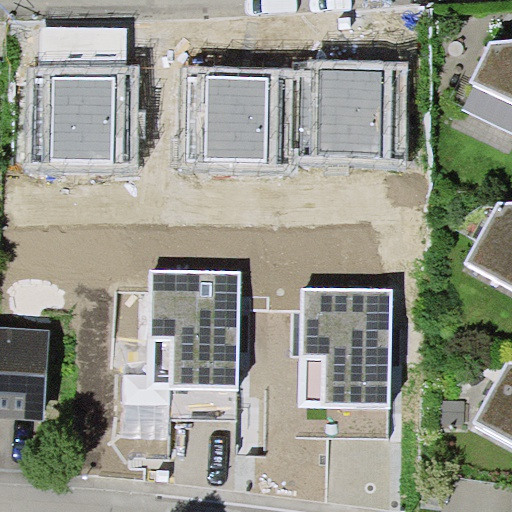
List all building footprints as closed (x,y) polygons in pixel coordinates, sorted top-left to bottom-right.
[(511,38),(488,40),(470,82),(511,100),(511,38)] [(406,62),(302,59),(299,160),(403,163),(406,62)] [(138,67),(27,65),(25,166),(137,167),(138,67)] [(292,68),(183,65),(180,167),(289,170),(292,68)] [(511,200),(498,201),(464,263),(511,287),(511,200)] [(240,271),(149,268),(146,387),(236,389),(240,271)] [(393,289),(301,287),(298,406),(390,409),(393,289)] [(0,337),(0,417),(37,420),(42,340),(0,337)] [(511,361),(507,362),(471,424),(511,446),(511,361)]
